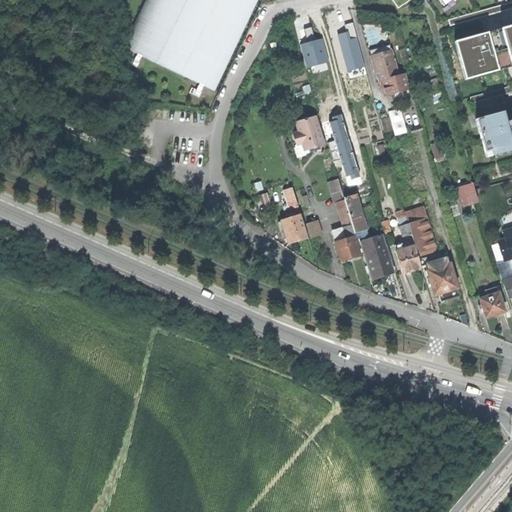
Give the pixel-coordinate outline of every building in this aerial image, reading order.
[(146,0),(125,45),(217,88),(257,0),(146,0)] [(391,0),(397,8),(409,0),(391,0)] [(511,8),(511,2),(507,4),(498,7),(478,12),(449,20),(450,26),(511,8)] [(511,26),(500,29),(511,67),(511,66),(511,26)] [(304,29),(307,43),(315,41),(311,27),(304,29)] [(507,68),(511,67),(500,29),(498,30),(488,33),(498,71),(507,68)] [(465,80),(498,71),(488,33),(483,34),(455,42),(465,80)] [(315,41),(307,43),(308,45),(301,47),(306,68),(329,62),(322,39),(315,41)] [(379,78),(383,93),(400,88),(407,86),(403,72),(395,74),(389,51),(369,57),(372,67),(373,67),(377,79),(379,78)] [(511,92),(511,85),(511,86),(471,98),(472,103),(511,92)] [(390,111),(395,135),(407,133),(402,108),(390,111)] [(491,151),(511,145),(511,143),(506,123),(503,112),(482,118),(491,151)] [(323,145),(315,117),(297,123),(299,132),(302,143),(305,151),(308,150),(320,146),(323,145)] [(476,119),(485,153),(491,151),(482,118),(476,119)] [(296,145),(302,143),(299,132),(293,134),(296,145)] [(442,142),(431,145),(436,163),(446,160),(442,142)] [(511,145),(491,151),(485,153),(486,158),(511,150),(511,145)] [(335,203),(336,203),(344,200),(338,180),(329,183),(333,196),(335,203)] [(475,203),(477,202),(474,190),(472,183),(457,187),(460,196),(467,194),(470,204),(475,203)] [(291,209),(298,207),(293,192),(292,188),(285,190),(289,203),(291,209)] [(257,196),(255,197),(259,209),(271,206),(267,193),(257,196)] [(357,196),(344,200),(354,233),(364,230),(367,229),(357,196)] [(344,200),(336,203),(344,228),(346,235),(345,236),(346,239),(335,242),(341,261),(349,259),(361,255),(358,247),(354,233),(344,200)] [(285,211),(288,219),(300,215),(298,207),(291,209),(285,211)] [(414,244),(414,246),(417,254),(435,248),(423,207),(405,213),(406,216),(411,234),(414,244)] [(289,244),(308,238),(300,215),(288,219),(282,221),(282,222),(285,232),(289,244)] [(411,234),(406,216),(398,218),(404,236),(411,234)] [(387,220),(382,222),(385,233),(390,231),(387,220)] [(306,225),(310,238),(321,235),(317,221),(306,225)] [(332,232),(335,242),(346,239),(345,236),(346,235),(344,228),(332,232)] [(498,241),(504,261),(510,259),(511,258),(511,229),(504,232),(506,239),(498,241)] [(365,234),(364,230),(354,233),(358,247),(363,246),(362,243),(365,242),(363,235),(365,234)] [(365,242),(362,243),(363,246),(373,278),(382,275),(392,272),(381,237),(365,242)] [(403,249),(396,251),(402,274),(412,271),(421,269),(417,254),(414,246),(403,249)] [(457,288),(448,259),(425,266),(430,280),(434,295),(438,294),(457,288)] [(511,264),(510,259),(504,261),(498,263),(502,277),(511,274),(511,264)] [(457,288),(438,294),(440,302),(460,296),(457,288)] [(486,292),(487,297),(499,293),(497,288),(486,292)] [(505,312),(499,293),(487,297),(480,299),(486,318),(493,315),(505,312)]
